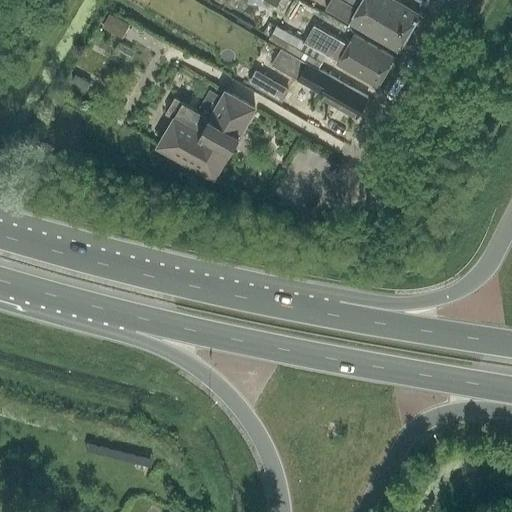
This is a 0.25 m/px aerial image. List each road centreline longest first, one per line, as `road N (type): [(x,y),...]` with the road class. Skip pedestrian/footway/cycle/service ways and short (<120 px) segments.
road 1 (trunk): [(13,285),(195,332),(511,389)]
road 2 (trunk): [(13,285),(86,326),(183,364),(227,394),(258,433),(277,511)]
road 3 (trunk): [(322,315),(0,235)]
road 4 (unclassified): [(341,199),(460,0)]
road 5 (trunk): [(511,216),(468,283),(435,303),(322,315)]
road 6 (trunk): [(359,511),(405,434),(443,414),(511,411)]
road 7 (trunk): [(511,344),(322,315)]
